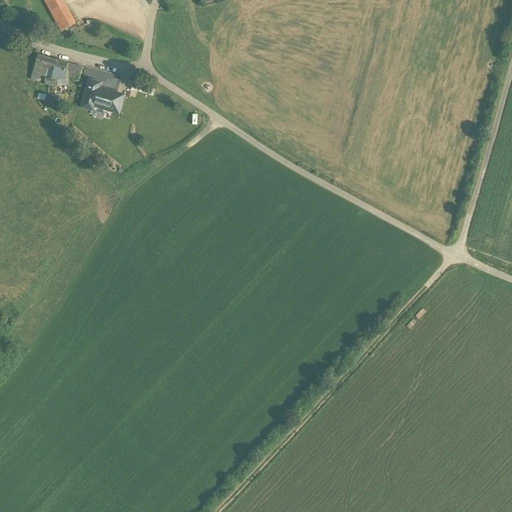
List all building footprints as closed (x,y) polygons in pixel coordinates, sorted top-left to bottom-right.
[(64,4),(62,0),(43,0),(50,12),(64,4)] [(64,4),(50,12),(61,32),(75,24),(64,4)] [(55,61),(38,56),(31,80),(44,80),(44,79),(45,79),(45,75),(47,68),(55,70),(66,73),(66,72),(65,72),(67,64),(55,61)] [(82,67),(69,64),(66,78),(79,81),(82,67)] [(55,70),(47,68),(45,75),(45,79),(52,79),(53,76),(54,76),(55,74),(53,74),(55,70)] [(54,76),(53,76),(52,79),(45,79),(44,79),(44,80),(44,85),(57,85),(57,80),(57,76),(54,76)] [(101,84),(90,81),(81,107),(92,111),(94,106),(119,114),(124,96),(99,88),(101,84)] [(59,97),(48,95),(47,103),(58,105),(59,97)]
